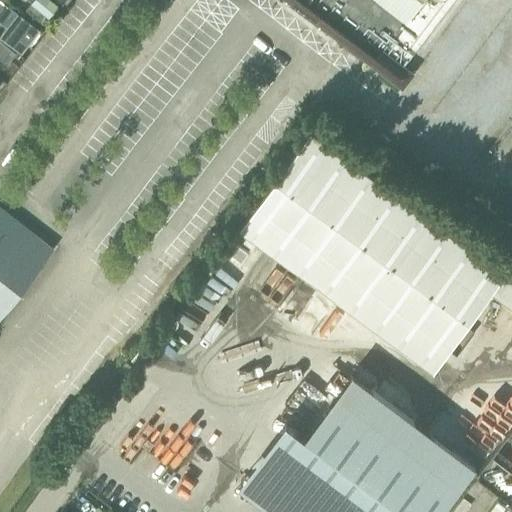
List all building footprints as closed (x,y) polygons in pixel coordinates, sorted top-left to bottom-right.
[(2,0),(0,0),(0,20),(8,26),(0,35),(22,52),(40,29),(2,0)] [(54,1),(52,0),(32,0),(26,8),(42,21),(49,12),(47,10),(54,1)] [(289,0),(402,86),(414,70),(405,63),(453,0),(289,0)] [(16,51),(0,38),(0,57),(7,63),(16,51)] [(240,222),(434,363),(490,287),(511,302),(511,277),(502,270),(508,263),(313,121),(240,222)] [(0,322),(57,252),(0,205),(0,322)] [(128,376),(136,366),(126,359),(119,368),(128,376)]
